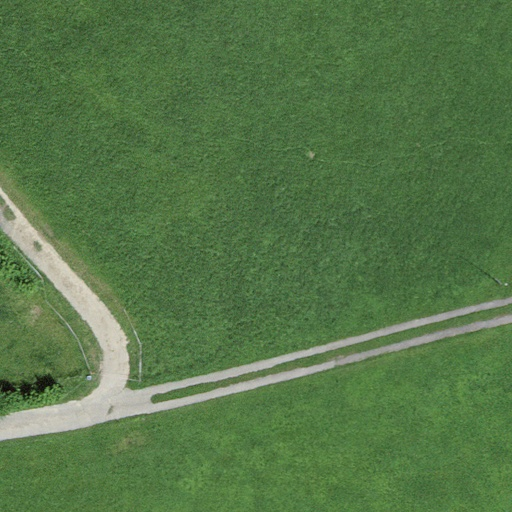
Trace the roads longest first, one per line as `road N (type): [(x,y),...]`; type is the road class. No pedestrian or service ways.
road 1 (track): [(511,301),(349,348),(0,428)]
road 2 (track): [(0,189),(92,297),(115,340),(115,368),(96,406)]
